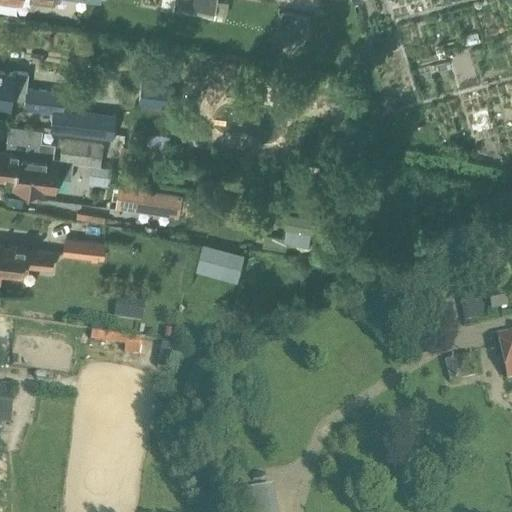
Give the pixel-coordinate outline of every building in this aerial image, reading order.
[(214,17),(216,0),(173,0),(172,8),(214,17)] [(307,17),(283,13),(280,28),(290,30),(288,40),(302,43),(307,17)] [(15,72),(15,74),(0,71),(0,106),(11,107),(12,98),(24,99),(23,110),(51,113),(49,129),(112,138),(116,113),(64,108),(66,92),(27,87),(28,73),(15,72)] [(142,82),(139,104),(171,107),(174,86),(142,82)] [(0,150),(0,178),(14,181),(18,153),(39,155),(43,130),(9,125),(5,151),(0,150)] [(62,138),(59,159),(73,160),(73,161),(73,163),(97,166),(100,166),(103,143),(62,138)] [(120,145),(118,159),(147,163),(149,150),(120,145)] [(19,153),(14,181),(13,188),(43,191),(43,186),(71,189),(73,161),(19,153)] [(97,166),(94,182),(109,184),(111,167),(100,166),(97,166)] [(120,184),(117,206),(178,216),(181,193),(120,184)] [(286,212),(283,228),(286,228),(310,232),(324,234),(326,218),(286,212)] [(286,228),(284,237),(287,238),(286,241),(308,245),(310,232),(286,228)] [(264,234),(262,246),(285,249),(286,241),(287,238),(284,237),(264,234)] [(64,239),(62,254),(103,259),(105,243),(64,239)] [(203,242),(196,269),(225,276),(225,275),(234,278),(239,262),(230,259),(232,250),(203,242)] [(25,247),(25,248),(0,244),(0,284),(1,274),(22,275),(23,267),(50,270),(52,250),(25,247)] [(172,247),(170,266),(185,268),(187,249),(172,247)] [(505,301),(490,304),(493,313),(507,310),(505,301)] [(92,333),(90,343),(125,348),(124,356),(137,357),(139,350),(162,353),(163,344),(92,333)] [(511,336),(499,340),(508,380),(511,379),(511,336)] [(469,360),(452,364),(456,381),(473,377),(469,360)] [(0,384),(0,425),(9,427),(14,386),(0,384)] [(274,511),(272,498),(250,503),(251,511),(274,511)]
